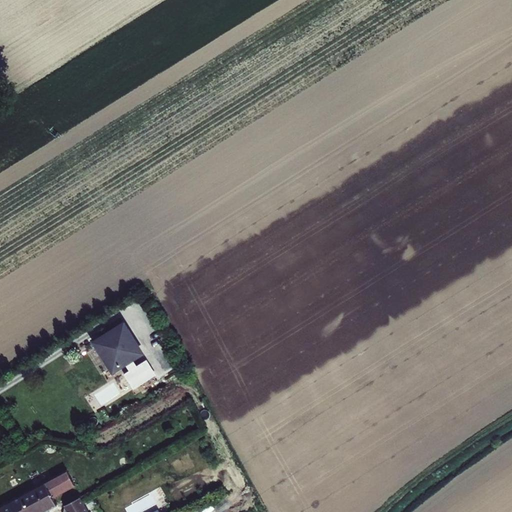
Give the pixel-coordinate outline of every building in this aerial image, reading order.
[(131,338),(103,355),(108,363),(116,375),(121,382),(132,375),(139,371),(148,365),(131,338)] [(108,363),(105,365),(113,377),(116,375),(108,363)] [(132,375),(137,384),(138,384),(145,379),(139,371),(132,375)] [(145,379),(138,384),(147,397),(162,387),(153,374),(145,379)] [(147,397),(138,384),(137,384),(132,387),(141,401),(147,397)] [(90,511),(90,510),(86,511),(60,511),(59,510),(80,498),(72,484),(22,511),(90,511)]
